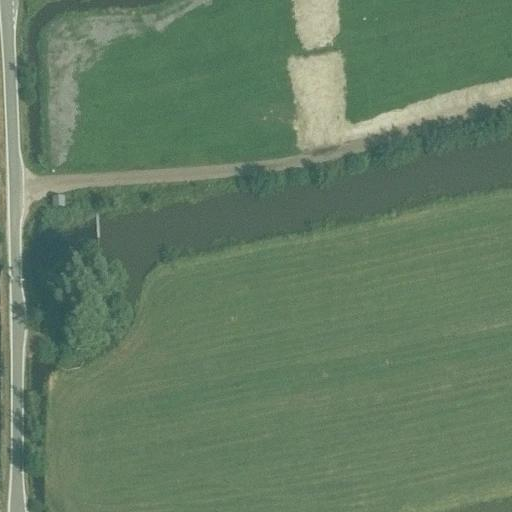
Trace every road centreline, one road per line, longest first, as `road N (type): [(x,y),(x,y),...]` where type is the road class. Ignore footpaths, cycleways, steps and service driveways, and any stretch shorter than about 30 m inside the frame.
road 1 (tertiary): [(15,511),(6,0)]
road 2 (track): [(511,107),(300,166),(78,184)]
